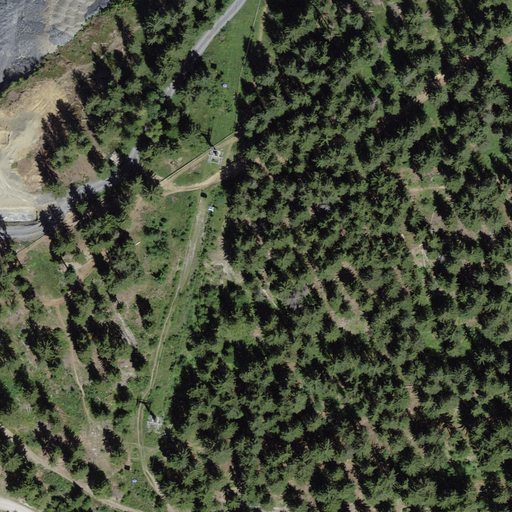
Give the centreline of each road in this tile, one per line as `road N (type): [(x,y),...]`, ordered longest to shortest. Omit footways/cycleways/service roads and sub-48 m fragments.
road 1 (track): [(135,169),(157,185),(190,190),(324,148),(455,74),(511,29)]
road 2 (track): [(245,0),(154,102),(135,169)]
road 3 (track): [(123,511),(0,431)]
